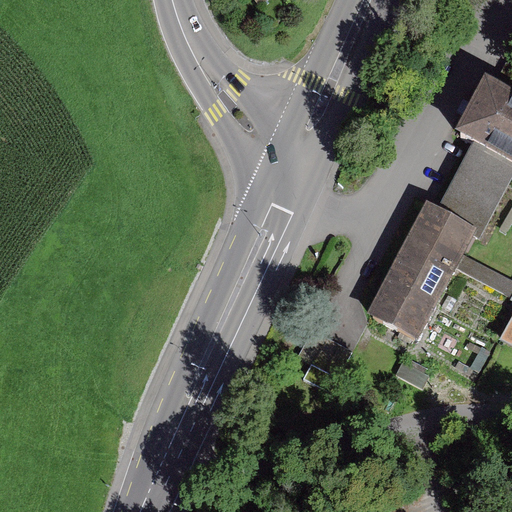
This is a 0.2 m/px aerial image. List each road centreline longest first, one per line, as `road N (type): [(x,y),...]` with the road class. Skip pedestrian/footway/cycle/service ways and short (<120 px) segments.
road 1 (primary): [(288,173),(134,511)]
road 2 (tertiary): [(173,0),(183,33),(228,103),(288,173)]
road 3 (primary): [(365,0),(288,173)]
